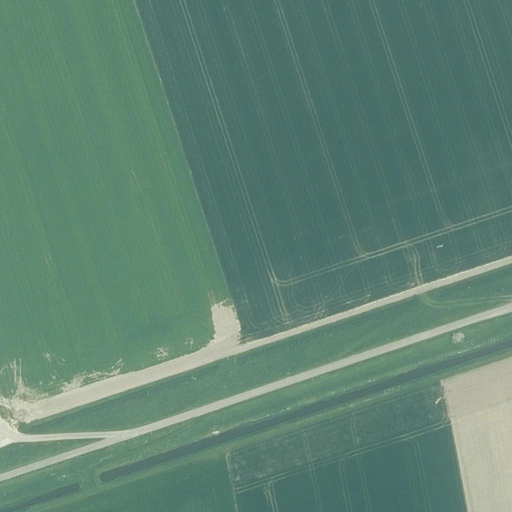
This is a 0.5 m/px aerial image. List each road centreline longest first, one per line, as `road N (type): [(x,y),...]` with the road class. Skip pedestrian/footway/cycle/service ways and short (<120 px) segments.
road 1 (unclassified): [(127,434),(502,309)]
road 2 (unclassified): [(0,477),(127,434)]
road 3 (unclassified): [(127,434),(2,433)]
